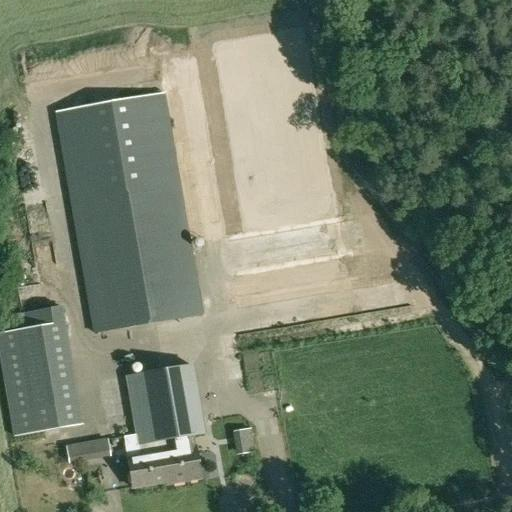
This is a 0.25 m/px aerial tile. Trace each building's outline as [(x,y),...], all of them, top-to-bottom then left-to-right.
[(358,288),(310,21),(200,40),(246,308),(358,288)] [(56,113),(71,200),(94,334),(201,315),(163,94),(56,113)] [(50,193),(32,196),(33,204),(51,202),(50,193)] [(320,324),(358,322),(356,295),(319,298),(320,324)] [(0,333),(0,359),(13,437),(83,425),(65,323),(62,307),(15,315),(18,331),(0,333)] [(125,377),(135,435),(123,437),(127,460),(132,488),(166,482),(166,485),(200,479),(193,436),(203,434),(192,366),(125,377)] [(246,452),(260,451),(258,431),(244,432),(246,452)]
